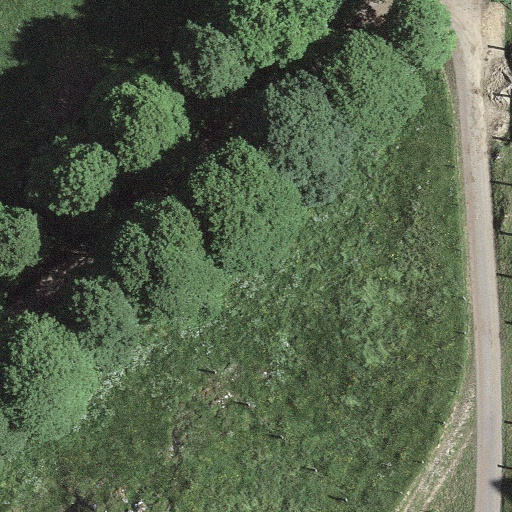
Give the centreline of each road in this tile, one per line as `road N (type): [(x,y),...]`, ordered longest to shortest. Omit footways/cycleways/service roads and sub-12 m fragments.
road 1 (track): [(391,0),(0,332)]
road 2 (track): [(466,0),(487,511)]
